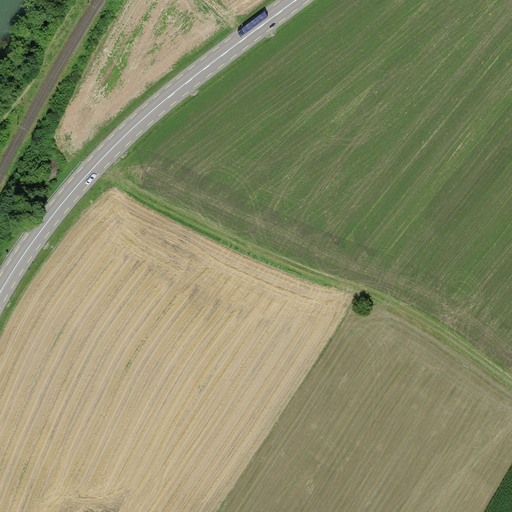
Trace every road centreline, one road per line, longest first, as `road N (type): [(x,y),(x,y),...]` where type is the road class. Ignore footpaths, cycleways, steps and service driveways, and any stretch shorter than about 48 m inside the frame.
road 1 (track): [(511,379),(415,316),(189,221),(96,164)]
road 2 (primary): [(295,0),(138,122),(65,197),(0,290)]
